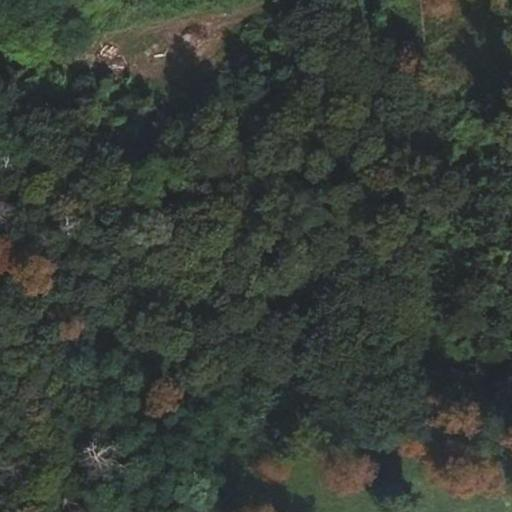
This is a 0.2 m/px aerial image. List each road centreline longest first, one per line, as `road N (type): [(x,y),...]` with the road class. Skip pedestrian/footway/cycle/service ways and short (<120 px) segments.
road 1 (track): [(511,355),(350,380),(191,440)]
road 2 (track): [(216,511),(164,393),(52,307)]
